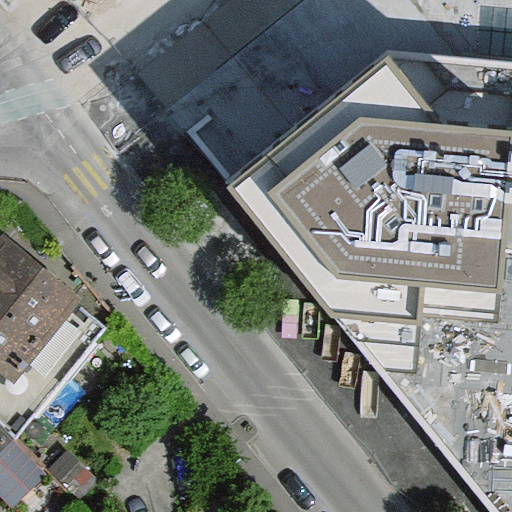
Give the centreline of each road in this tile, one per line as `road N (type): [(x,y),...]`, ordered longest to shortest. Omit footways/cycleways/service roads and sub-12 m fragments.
road 1 (residential): [(78,153),(369,511)]
road 2 (residential): [(269,0),(78,153)]
road 3 (residential): [(0,56),(78,153)]
